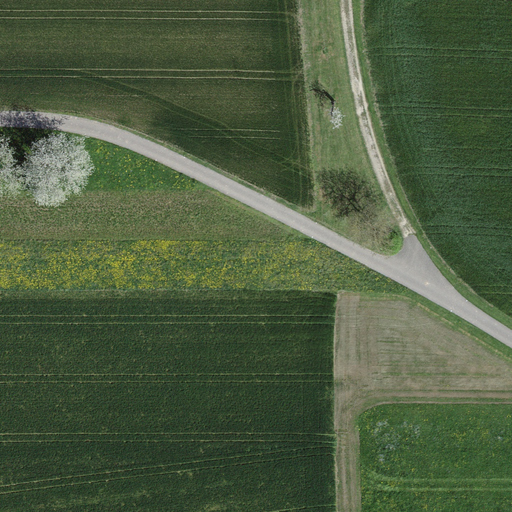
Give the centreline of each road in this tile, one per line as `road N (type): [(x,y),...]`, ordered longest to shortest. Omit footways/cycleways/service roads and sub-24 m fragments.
road 1 (unclassified): [(511,337),(431,284),(133,141),(45,117),(0,116)]
road 2 (track): [(431,284),(369,156),(342,0)]
